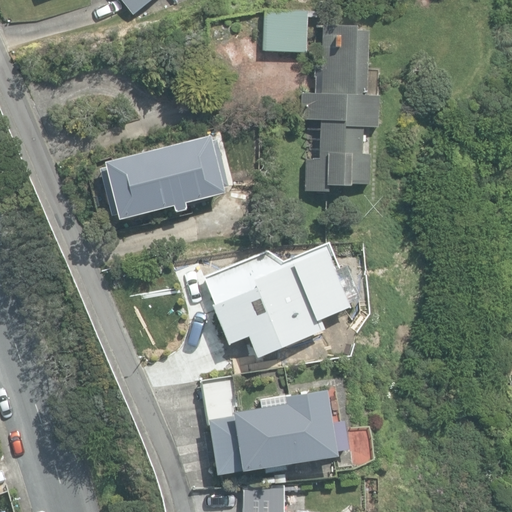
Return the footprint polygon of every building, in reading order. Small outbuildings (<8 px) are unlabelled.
[(120,0),(132,14),(149,0),(120,0)] [(264,51),(305,52),(306,12),(265,11),(264,51)] [(304,190),(326,191),(326,185),(351,185),(351,183),(366,183),(367,155),(361,155),(362,126),(375,126),(375,95),(367,95),(368,31),(357,30),(357,27),(323,26),(322,66),(314,66),(314,77),(316,77),(315,94),(302,94),(301,119),(320,120),(319,159),(305,159),(304,190)] [(211,140),(210,135),(105,163),(106,167),(100,169),(111,216),(118,214),(119,219),(173,204),(175,212),(186,209),(184,201),(225,191),(224,188),(229,186),(216,138),(211,140)] [(246,336),(256,358),(324,328),(320,318),(350,306),(348,303),(359,298),(345,265),(334,269),(324,248),(285,265),(283,260),(266,250),(204,276),(216,302),(210,305),(227,344),(246,336)] [(239,411),(233,376),(200,382),(216,474),(336,453),(336,450),(349,448),(344,420),(331,422),(325,388),(284,395),(285,397),(260,401),(261,408),(239,411)] [(321,511),(283,510),(284,485),(244,487),(242,511),(321,511)]
